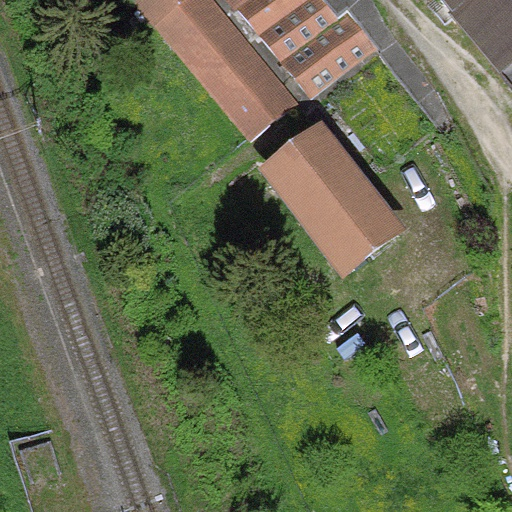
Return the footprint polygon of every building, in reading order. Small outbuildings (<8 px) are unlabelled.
[(133,0),(249,143),(299,103),(214,0),(133,0)] [(231,0),(240,10),(252,0),(231,0)] [(338,21),(321,0),(252,0),(240,10),(312,100),(376,49),(348,14),(338,21)] [(511,62),(511,0),(437,0),(500,72),(511,62)] [(511,62),(500,72),(511,86),(511,62)] [(407,229),(322,118),(258,168),(343,278),(407,229)]
